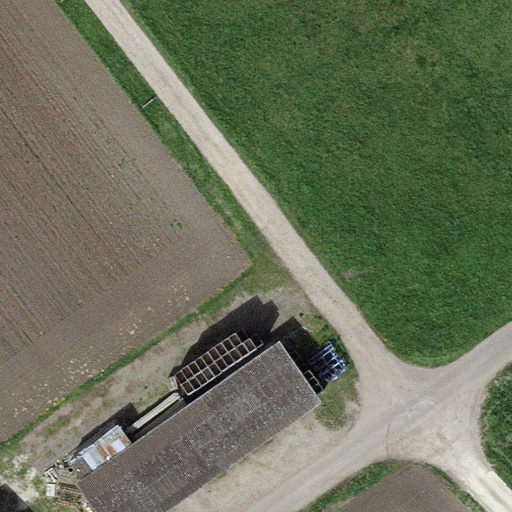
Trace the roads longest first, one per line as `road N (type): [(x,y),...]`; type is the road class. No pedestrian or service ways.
road 1 (track): [(95,0),(417,422),(506,511)]
road 2 (track): [(286,511),(511,354)]
